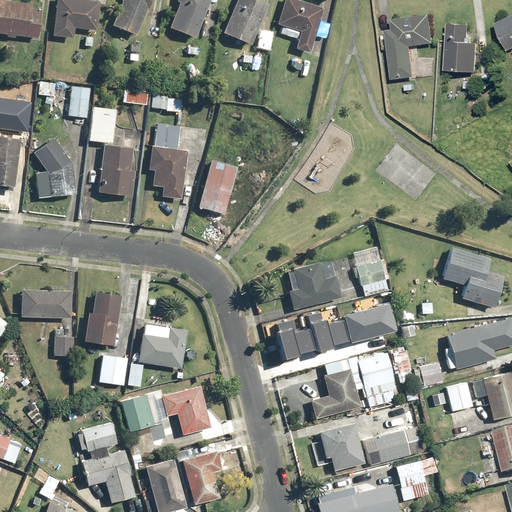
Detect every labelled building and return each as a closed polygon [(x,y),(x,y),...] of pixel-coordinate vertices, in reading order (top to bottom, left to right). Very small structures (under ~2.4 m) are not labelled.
[(57,0),(55,36),(73,37),(74,27),(97,29),(99,1),(77,0),(57,0)] [(137,35),(150,0),(123,0),(113,25),(137,35)] [(196,38),(209,0),(179,0),(169,29),(196,38)] [(251,44),(267,3),(259,0),(237,0),(224,33),(251,44)] [(295,0),(284,0),(278,23),(302,30),(297,48),(310,51),(322,7),(295,0)] [(31,7),(31,4),(0,1),(0,32),(40,35),(42,8),(31,7)] [(433,14),(395,19),(396,30),(389,31),(394,80),(416,77),(413,45),(436,43),(433,14)] [(511,17),(499,23),(511,50),(511,49),(511,17)] [(471,41),(472,25),(451,23),(448,70),(478,72),(480,42),(471,41)] [(94,35),(84,34),(83,47),(93,48),(94,35)] [(126,47),(118,38),(110,46),(118,54),(126,47)] [(140,61),(141,42),(129,42),(128,61),(140,61)] [(14,44),(5,44),(4,62),(14,63),(14,44)] [(197,47),(187,46),(186,61),(196,62),(197,47)] [(254,54),(241,53),(241,62),(254,63),(254,54)] [(304,62),(292,58),(288,68),(301,73),(304,62)] [(412,94),(415,94),(416,84),(407,84),(407,89),(404,89),(404,97),(412,97),(412,94)] [(90,87),(71,85),(69,115),(88,117),(90,87)] [(124,90),(122,101),(147,104),(149,93),(124,90)] [(0,98),(0,126),(26,130),(29,102),(0,98)] [(161,102),(161,110),(180,111),(181,103),(161,102)] [(116,109),(93,107),(90,140),(113,142),(116,109)] [(283,121),(259,152),(253,147),(247,155),(253,160),(248,167),(263,178),(298,133),(283,121)] [(186,150),(178,149),(180,124),(158,122),(156,147),(152,147),(151,168),(154,168),(153,185),(162,185),(162,196),(182,198),(186,150)] [(19,137),(0,135),(0,183),(14,185),(19,137)] [(38,196),(74,193),(72,164),(55,138),(34,152),(47,171),(36,172),(38,196)] [(130,171),(131,147),(103,145),(99,192),(132,194),(134,172),(130,171)] [(228,195),(236,167),(212,160),(199,207),(234,217),(240,198),(228,195)] [(486,270),(490,257),(452,247),(443,278),(466,284),(462,297),(494,307),(503,275),(486,270)] [(343,260),(346,270),(351,269),(354,278),(359,276),(362,287),(389,279),(380,250),(343,260)] [(330,259),(287,271),(292,290),(289,291),(294,309),(340,296),(330,259)] [(71,290),(22,289),(21,316),(70,318),(71,290)] [(121,295),(96,292),(93,314),(88,313),(85,340),(114,344),(121,295)] [(386,302),(341,314),(348,342),(393,331),(386,302)] [(320,313),(305,317),(314,351),(332,347),(331,344),(344,340),(339,318),(323,322),(320,313)] [(456,369),(495,358),(492,349),(511,344),(511,316),(511,317),(446,335),(456,369)] [(286,321),(271,325),(280,359),(297,355),(297,352),(310,348),(304,326),(289,330),(286,321)] [(144,335),(142,334),(139,361),(182,366),(186,329),(146,324),(144,335)] [(63,331),(63,328),(55,328),(54,355),(73,356),(74,332),(63,331)] [(400,382),(414,379),(406,348),(364,358),(363,354),(324,364),(327,375),(324,376),(329,395),(311,399),(315,417),(361,406),(357,390),(362,388),(364,397),(367,396),(369,407),(391,401),(388,392),(401,388),(400,382)] [(123,384),(126,357),(102,355),(100,382),(123,384)] [(438,363),(420,367),(424,385),(442,381),(438,363)] [(143,364),(129,364),(128,384),(141,385),(143,364)] [(511,371),(446,387),(452,411),(489,402),(493,420),(511,415),(511,371)] [(161,397),(167,415),(176,412),(183,434),(211,426),(199,386),(161,397)] [(145,395),(121,401),(129,431),(153,424),(145,395)] [(109,453),(107,445),(116,442),(111,422),(75,431),(77,442),(79,441),(81,449),(86,447),(87,450),(89,450),(91,458),(82,460),(88,485),(105,480),(111,502),(134,496),(128,475),(131,474),(124,449),(109,453)] [(313,448),(318,465),(332,462),(334,470),(366,462),(355,423),(320,433),(324,445),(313,448)] [(424,450),(417,425),(363,440),(370,465),(424,450)] [(511,427),(495,432),(506,472),(511,470),(511,427)] [(9,443),(11,440),(0,435),(0,457),(14,463),(20,447),(9,443)] [(213,471),(221,469),(217,451),(182,459),(194,503),(220,497),(213,471)] [(423,475),(437,472),(434,457),(395,466),(403,500),(428,495),(423,475)] [(160,459),(137,466),(146,497),(169,490),(160,459)] [(355,493),(353,486),(315,497),(319,511),(388,511),(399,509),(391,483),(355,493)] [(50,501),(45,511),(78,511),(79,511),(50,501)]
